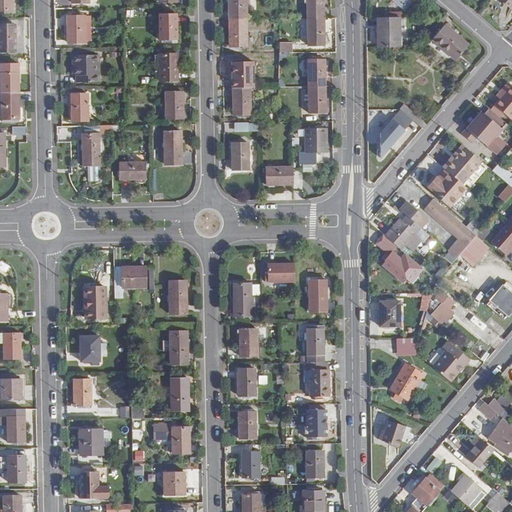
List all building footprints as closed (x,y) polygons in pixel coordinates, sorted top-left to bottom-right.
[(0,0),(0,9),(12,10),(12,0),(0,0)] [(248,20),(247,0),(230,0),(230,20),(248,20)] [(324,19),(323,0),(306,0),(307,19),(324,19)] [(394,0),(406,10),(414,0),(394,0)] [(511,0),(499,0),(511,10),(511,0)] [(178,40),(177,13),(160,13),(160,40),(178,40)] [(85,43),(85,16),(67,16),(67,42),(85,43)] [(378,17),(378,47),(399,47),(399,17),(385,17),(378,17)] [(307,46),(325,46),(324,19),(307,19),(307,46)] [(231,47),(248,46),(248,20),(230,20),(231,47)] [(0,51),(16,51),(15,24),(0,24),(0,51)] [(457,61),(470,46),(446,26),(433,40),(457,61)] [(280,42),(279,53),(293,53),(293,43),(280,42)] [(178,80),(178,54),(161,54),(161,80),(178,80)] [(99,83),(99,55),(73,55),(73,76),(77,75),(77,83),(99,83)] [(326,87),(326,61),(308,61),(308,87),(326,87)] [(1,73),(0,72),(0,92),(1,92),(19,92),(18,63),(1,64),(1,73)] [(426,90),(436,77),(419,63),(414,69),(419,72),(413,79),(426,90)] [(254,64),(235,65),(235,89),(252,88),(255,88),(254,64)] [(413,79),(419,72),(414,69),(409,75),(413,79)] [(511,84),(510,83),(498,97),(501,100),(511,87),(511,84)] [(309,114),(326,114),(326,87),(308,87),(309,114)] [(511,119),(511,118),(511,87),(501,100),(496,106),(506,114),(511,119)] [(252,115),(252,88),(235,89),(235,116),(252,115)] [(2,119),(19,118),(19,92),(1,92),(2,119)] [(184,119),(184,92),(167,92),(167,119),(184,119)] [(89,121),(89,94),(71,94),(71,121),(89,121)] [(428,124),(405,104),(400,110),(401,110),(414,121),(424,129),(428,124)] [(496,106),(492,111),(501,119),(506,114),(496,106)] [(482,112),(462,134),(475,146),(480,140),(490,149),(498,155),(507,144),(498,138),(508,125),(501,119),(492,111),(489,109),(485,114),(482,112)] [(382,159),(414,121),(401,110),(381,135),(382,159)] [(111,126),(83,126),(83,130),(98,130),(98,131),(104,131),(104,134),(111,134),(111,126)] [(317,154),(327,154),(327,129),(305,129),(306,154),(301,154),(301,166),(303,166),(312,166),(317,166),(317,154)] [(183,164),(182,132),(165,132),(165,164),(183,164)] [(101,166),(100,133),(83,133),(83,166),(101,166)] [(250,171),(250,144),(232,143),(233,170),(250,171)] [(463,145),(443,168),(446,170),(466,147),(463,145)] [(466,147),(446,170),(463,185),(483,162),(466,147)] [(146,180),(146,162),(119,163),(119,180),(146,180)] [(493,171),(501,178),(511,187),(511,176),(499,165),(493,171)] [(100,181),(100,167),(88,167),(88,182),(100,181)] [(267,185),(294,185),(294,168),(265,168),(265,184),(267,184),(267,185)] [(446,170),(438,179),(442,182),(450,173),(446,170)] [(463,185),(450,173),(442,182),(438,179),(437,178),(429,187),(451,206),(467,188),(463,185)] [(499,198),(504,203),(511,193),(511,187),(509,185),(499,198)] [(470,244),(477,236),(467,228),(434,199),(425,209),(448,228),(459,239),(449,251),(457,259),(470,244)] [(428,219),(409,202),(401,210),(409,217),(421,227),(428,219)] [(404,222),(401,219),(386,237),(396,246),(403,251),(422,229),(421,227),(409,217),(404,222)] [(474,221),(467,228),(477,236),(483,229),(485,227),(474,221)] [(511,227),(508,224),(492,242),(507,255),(511,249),(510,247),(511,245),(511,227)] [(483,229),(477,236),(482,241),(489,234),(483,229)] [(388,254),(396,246),(386,237),(383,234),(376,243),(388,254)] [(482,241),(477,236),(470,244),(475,249),(482,241)] [(408,286),(424,269),(405,253),(390,271),(408,286)] [(269,283),(296,283),(296,265),(269,265),(269,283)] [(146,287),(146,267),(114,268),(115,298),(124,299),(123,287),(146,287)] [(436,276),(439,280),(444,274),(441,271),(436,276)] [(443,286),(450,278),(445,273),(444,274),(439,280),(438,282),(443,286)] [(188,314),(188,281),(170,281),(170,314),(188,314)] [(325,282),(307,282),(307,314),(325,314),(325,282)] [(252,284),(235,284),(236,317),(253,317),(252,284)] [(110,319),(110,286),(93,286),(93,319),(110,319)] [(508,316),(511,311),(511,294),(504,287),(491,301),(508,316)] [(432,306),(436,310),(431,317),(442,326),(445,322),(447,324),(455,314),(451,310),(457,303),(443,291),(437,299),(432,306)] [(428,308),(430,294),(423,293),(421,307),(428,308)] [(0,320),(9,320),(9,295),(0,294),(0,320)] [(398,326),(397,301),(377,302),(378,327),(398,326)] [(467,306),(486,323),(491,318),(472,301),(467,306)] [(473,315),(470,320),(482,329),(486,323),(473,315)] [(503,327),(491,318),(486,323),(497,333),(503,327)] [(503,327),(497,333),(505,340),(511,333),(511,331),(504,325),(503,327)] [(258,330),(241,331),(241,357),(259,357),(258,330)] [(324,330),(306,330),(306,364),(324,363),(324,330)] [(188,364),(188,332),(171,332),(171,365),(188,364)] [(0,343),(4,344),(4,360),(21,360),(21,333),(0,333),(0,343)] [(98,362),(98,333),(81,333),(81,362),(98,362)] [(418,348),(421,338),(398,338),(398,348),(418,348)] [(464,366),(460,363),(465,356),(449,342),(443,348),(447,352),(434,367),(450,382),(464,366)] [(465,356),(460,363),(464,366),(469,360),(465,356)] [(311,397),(328,397),(328,363),(324,363),(306,364),(304,364),(304,371),(304,383),(310,383),(311,397)] [(424,381),(407,367),(403,371),(419,386),(424,381)] [(258,396),(257,369),(239,370),(239,396),(258,396)] [(405,403),(419,386),(403,371),(388,389),(405,403)] [(259,383),(267,383),(267,375),(259,375),(259,383)] [(21,401),(21,379),(1,379),(1,401),(21,401)] [(189,411),(189,379),(172,379),(172,412),(189,411)] [(91,405),(91,380),(74,380),(75,406),(91,405)] [(511,401),(504,394),(497,401),(506,409),(511,401)] [(497,401),(494,398),(488,405),(496,412),(500,415),(504,419),(506,421),(511,415),(505,409),(506,409),(497,401)] [(496,412),(488,405),(485,402),(480,408),(488,416),(490,414),(492,416),(496,412)] [(121,405),(120,417),(128,417),(129,406),(121,405)] [(147,419),(146,411),(140,411),(140,405),(132,405),(132,419),(147,419)] [(310,406),(310,410),(308,411),(309,437),(326,437),(326,410),(322,410),(322,406),(310,406)] [(25,443),(25,409),(0,409),(0,416),(7,417),(7,425),(8,444),(25,443)] [(258,439),(258,412),(240,412),(240,439),(258,439)] [(396,445),(403,425),(385,419),(379,440),(396,445)] [(509,454),(511,450),(511,425),(506,421),(504,419),(489,439),(509,454)] [(190,454),(190,428),(172,428),(172,425),(153,425),(154,440),(172,440),(173,454),(190,454)] [(102,430),(102,429),(79,429),(80,455),(103,455),(103,447),(102,430)] [(107,430),(102,430),(103,447),(108,447),(110,444),(110,433),(107,430)] [(479,468),(494,451),(482,440),(467,458),(479,468)] [(134,461),(144,461),(144,449),(134,450),(134,461)] [(261,452),(243,452),(243,479),(261,479),(261,452)] [(324,452),(307,452),(307,479),(325,479),(324,452)] [(25,482),(25,456),(8,456),(8,458),(0,458),(0,468),(8,468),(8,483),(25,482)] [(118,465),(118,475),(133,475),(133,465),(118,465)] [(144,474),(143,465),(134,466),(135,475),(144,474)] [(99,487),(98,472),(80,472),(81,499),(110,498),(110,487),(99,487)] [(186,495),(186,473),(166,473),(166,495),(186,495)] [(427,507),(440,492),(441,493),(446,488),(431,475),(426,480),(413,495),(427,507)] [(484,489),(468,475),(452,493),(468,507),(482,492),(484,489)] [(324,511),(324,492),(303,492),(303,511),(324,511)] [(482,492),(468,507),(473,511),(486,496),(482,492)] [(502,511),(510,504),(499,494),(488,507),(493,511),(498,511),(499,511),(500,511),(502,511)] [(261,495),(243,495),(243,511),(261,511),(261,506),(261,496),(261,495)] [(21,511),(22,497),(4,497),(3,511),(21,511)] [(131,511),(131,498),(119,498),(120,504),(106,504),(106,511),(131,511)]
